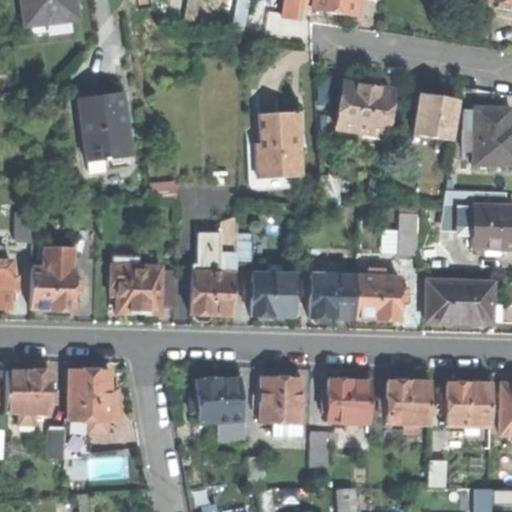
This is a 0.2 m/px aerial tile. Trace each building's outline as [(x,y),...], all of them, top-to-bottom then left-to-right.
[(20,0),(24,27),(76,20),(73,0),(20,0)] [(293,21),(295,7),(296,1),(291,0),(283,0),(281,19),(293,21)] [(295,7),(310,9),(311,0),(296,0),(296,1),(295,7)] [(330,15),(354,18),(356,0),(311,0),(310,9),(310,12),(330,15)] [(290,40),(293,21),(281,19),(278,38),(290,40)] [(357,132),(383,136),(389,92),(367,88),(341,84),(335,129),(346,130),(357,132)] [(85,159),(129,153),(121,94),(97,97),(77,100),(85,159)] [(412,137),(449,142),(455,102),(435,99),(418,97),(412,137)] [(472,165),(511,165),(511,127),(507,128),(508,110),(473,109),(473,111),(473,132),(472,165)] [(461,131),(473,132),(473,111),(461,111),(461,131)] [(289,176),(300,176),(297,114),(276,115),(258,116),(259,144),(260,152),(255,152),(256,178),(289,176)] [(355,142),(357,132),(346,130),(344,141),(355,142)] [(290,190),(289,176),(256,178),(255,152),(260,152),(259,144),(246,144),(248,187),(256,192),(290,190)] [(320,206),(338,206),(337,178),(320,179),(320,206)] [(443,207),(459,207),(471,207),(471,192),(443,192),(443,207)] [(471,192),(471,207),(504,208),(504,192),(471,192)] [(471,249),(511,249),(511,207),(504,208),(471,207),(459,207),(459,226),(471,226),(471,249)] [(13,238),(31,239),(31,211),(13,211),(13,238)] [(238,211),(237,242),(250,242),(250,211),(238,211)] [(397,255),(415,255),(416,216),(398,216),(397,255)] [(223,316),(234,316),(235,265),(235,242),(235,219),(219,224),(219,235),(202,235),(202,229),(195,229),(195,236),(197,236),(197,267),(190,267),(190,317),(192,317),(192,319),(196,323),(205,323),(210,319),(210,317),(214,317),(214,316),(223,316)] [(31,240),(30,267),(46,267),(47,257),(47,240),(31,240)] [(237,242),(235,242),(235,265),(250,265),(250,242),(237,242)] [(111,255),(111,266),(139,266),(139,256),(111,255)] [(47,257),(46,267),(66,267),(66,257),(47,257)] [(0,308),(9,309),(10,290),(18,290),(18,276),(10,276),(11,261),(2,260),(0,260),(0,308)] [(322,275),(322,276),(344,277),(344,264),(322,264),(322,275)] [(137,313),(159,313),(160,307),(160,270),(160,267),(139,266),(111,266),(110,295),(117,295),(117,312),(137,313)] [(58,310),(72,311),(73,291),(81,292),(81,279),(74,279),(74,267),(66,267),(46,267),(30,267),(30,308),(51,309),(51,310),(58,310)] [(268,267),(268,276),(281,276),(281,267),(268,267)] [(175,271),(160,270),(160,307),(174,307),(175,271)] [(271,318),(294,318),(294,276),(281,276),(268,276),(251,275),(251,286),(243,285),(243,298),(250,298),(250,317),(271,318)] [(336,321),(354,321),(355,277),(344,277),(322,276),(322,275),(309,275),(309,282),(302,282),(302,295),(308,295),(308,320),(311,320),(315,325),(325,325),(329,321),(336,321)] [(375,321),(397,322),(397,302),(406,302),(406,289),(398,289),(398,278),(382,277),(368,277),(355,277),(354,321),(375,321)] [(459,324),(491,325),(492,285),(427,283),(425,323),(459,324)] [(33,414),(48,414),(48,403),(56,404),(56,391),(48,391),(48,370),(36,370),(25,370),(25,371),(5,371),(5,413),(18,413),(33,414)] [(110,372),(68,371),(68,419),(88,419),(88,432),(106,433),(107,420),(117,420),(117,406),(117,388),(110,388),(110,372)] [(217,433),(243,431),(239,380),(219,382),(219,380),(195,382),(197,401),(189,402),(190,408),(190,415),(198,415),(199,425),(216,424),(217,433)] [(271,437),(299,438),(301,381),(280,380),(261,380),(260,397),(252,397),(252,411),(259,412),(259,425),(272,425),(271,437)] [(350,381),(327,381),(327,399),(319,399),(318,413),(326,414),(326,424),(344,424),(358,424),(369,424),(370,383),(356,383),(350,383),(350,381)] [(399,383),(386,382),(386,403),(378,403),(378,415),(386,415),(386,426),(402,426),(416,426),(429,426),(429,385),(409,385),(409,383),(399,383)] [(477,428),(488,428),(489,387),(469,386),(469,384),(461,384),(446,384),(446,402),(438,402),(438,416),(446,417),(446,428),(464,428),(477,428)] [(511,386),(500,386),(498,437),(511,437),(511,386)] [(33,425),(33,414),(18,413),(18,424),(33,425)] [(88,452),(88,432),(88,419),(68,419),(64,419),(63,429),(63,455),(88,452)] [(357,433),(358,424),(344,424),(343,432),(357,433)] [(416,435),(416,426),(402,426),(402,435),(416,435)] [(310,428),(310,453),(325,454),(326,433),(321,429),(310,428)] [(63,459),(63,455),(63,429),(47,429),(47,458),(63,459)] [(441,437),(428,437),(429,461),(441,461),(441,437)] [(245,460),(247,489),(264,488),(262,459),(245,460)] [(336,511),(355,511),(354,490),(335,492),(336,511)]
